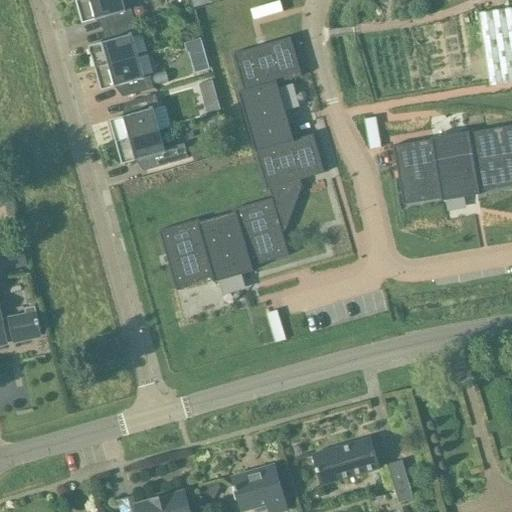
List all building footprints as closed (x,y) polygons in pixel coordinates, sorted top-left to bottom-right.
[(104,18),(107,29),(135,22),(131,9),(124,11),(121,0),(83,0),(77,2),(83,24),(104,18)] [(283,12),(280,1),(255,8),(258,19),(283,12)] [(511,83),(511,8),(479,14),(490,86),(511,83)] [(90,47),(96,69),(137,57),(132,36),(138,34),(135,22),(107,29),(110,41),(90,47)] [(289,256),(282,231),(285,230),(302,186),(300,180),(325,173),(313,134),(293,140),(277,83),(302,76),(290,37),(233,54),(243,90),(237,92),(255,153),(256,153),(267,190),(269,189),(272,198),(232,210),(233,212),(199,222),(199,219),(159,231),(175,289),(212,278),(214,283),(253,271),(252,266),(289,256)] [(123,85),(126,97),(154,89),(150,76),(143,78),(137,57),(96,69),(102,91),(123,85)] [(215,90),(212,80),(199,84),(202,94),(215,90)] [(111,121),(117,142),(158,131),(152,110),(159,108),(155,95),(128,103),(131,115),(111,121)] [(381,148),(377,123),(366,125),(370,150),(381,148)] [(431,140),(393,146),(403,205),(441,199),(441,202),(480,195),(479,192),(489,191),(511,186),(511,125),(469,133),(469,132),(430,138),(431,140)] [(144,159),(147,171),(189,159),(185,146),(164,152),(158,131),(117,142),(123,164),(144,159)] [(27,314),(9,318),(14,342),(40,336),(34,308),(26,310),(27,314)] [(285,340),(278,316),(268,319),(275,344),(285,340)] [(312,455),(321,486),(379,469),(370,438),(312,455)] [(387,464),(399,503),(413,499),(402,460),(387,464)] [(268,503),(270,511),(278,511),(286,510),(274,466),(233,478),(242,510),(268,503)] [(188,511),(183,494),(136,507),(136,511),(188,511)]
